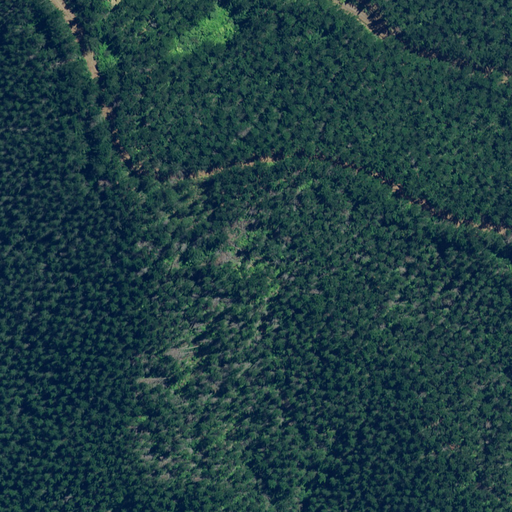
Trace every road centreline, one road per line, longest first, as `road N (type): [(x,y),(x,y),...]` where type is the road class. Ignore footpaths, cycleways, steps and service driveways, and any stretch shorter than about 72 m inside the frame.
road 1 (track): [(52,0),(88,58),(120,143),(158,179),(307,159),(355,171),(457,219),(511,231)]
road 2 (unclassified): [(322,0),(423,51),(511,79)]
